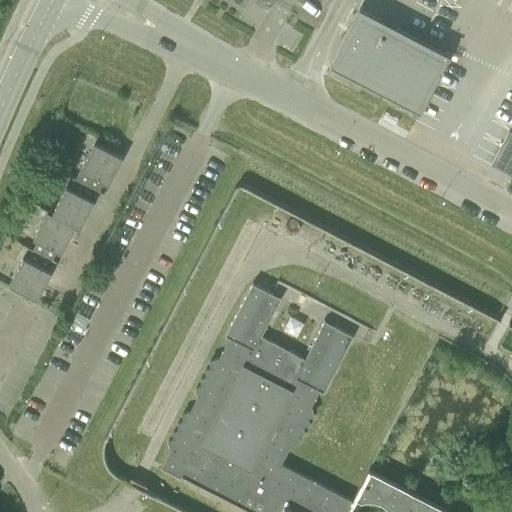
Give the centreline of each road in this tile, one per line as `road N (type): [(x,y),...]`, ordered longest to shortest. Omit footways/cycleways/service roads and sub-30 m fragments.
road 1 (residential): [(511,212),(199,49)]
road 2 (residential): [(199,49),(64,304)]
